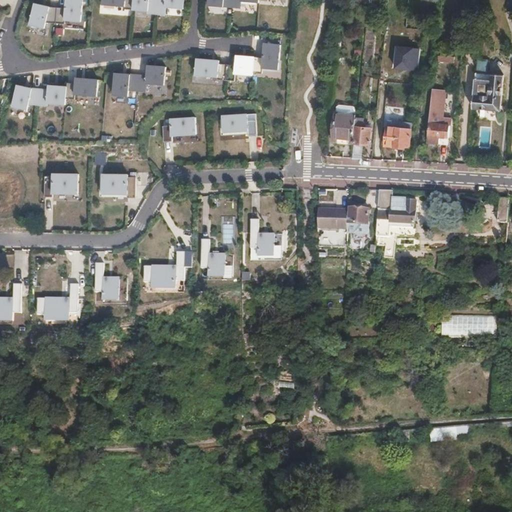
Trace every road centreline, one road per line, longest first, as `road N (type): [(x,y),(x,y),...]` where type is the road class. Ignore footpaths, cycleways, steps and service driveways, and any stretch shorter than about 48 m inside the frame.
road 1 (residential): [(0,238),(117,240),(136,232),(159,186),(172,179),(314,173),(511,184)]
road 2 (residential): [(17,64),(193,44)]
